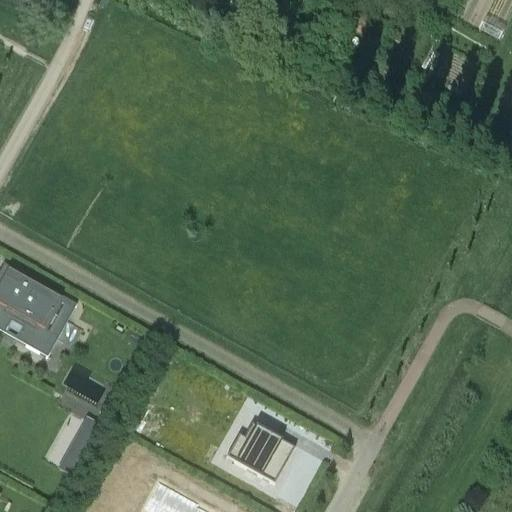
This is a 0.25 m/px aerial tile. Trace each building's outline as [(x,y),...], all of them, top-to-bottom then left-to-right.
[(352,0),(346,37),(365,40),(371,0),(352,0)] [(419,94),(415,104),(429,111),(433,101),(419,94)] [(46,360),(56,344),(42,336),(62,300),(9,271),(0,287),(0,334),(4,337),(11,326),(24,333),(17,344),(46,360)] [(110,412),(102,407),(98,414),(106,419),(110,412)] [(86,422),(59,471),(71,478),(99,429),(86,422)] [(251,427),(243,441),(242,442),(245,443),(233,464),(273,487),(294,451),(251,427)] [(204,508),(159,483),(145,508),(151,511),(211,511),(210,511),(209,511),(204,511),(202,510),(204,508)]
